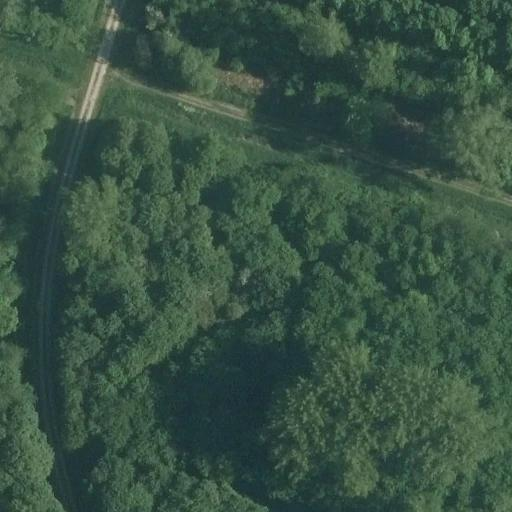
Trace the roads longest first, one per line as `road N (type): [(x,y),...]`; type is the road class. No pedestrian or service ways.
road 1 (track): [(127,0),(98,75),(48,284),(48,372),(72,511)]
road 2 (track): [(98,75),(511,206)]
